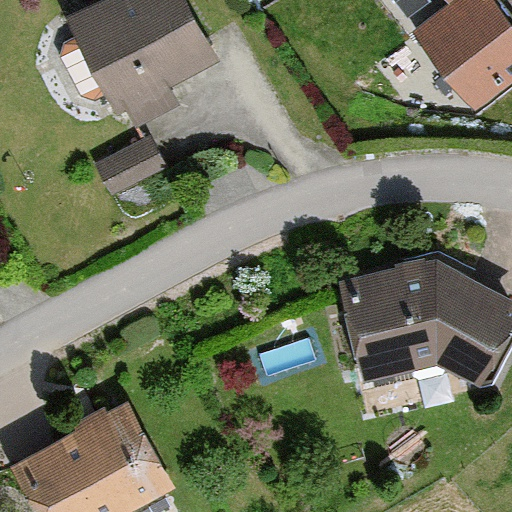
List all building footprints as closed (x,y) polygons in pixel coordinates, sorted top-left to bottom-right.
[(114,117),(128,110),(136,125),(177,103),(169,89),(220,62),(187,0),(100,0),(63,20),(114,117)] [(438,0),(402,29),(469,114),(511,80),(511,36),(483,0),(438,0)] [(95,164),(111,196),(166,169),(150,136),(95,164)] [(511,307),(427,257),(331,285),(353,387),(431,363),(467,388),(511,317),(511,307)] [(117,398),(2,463),(15,489),(26,511),(127,511),(172,488),(117,398)]
